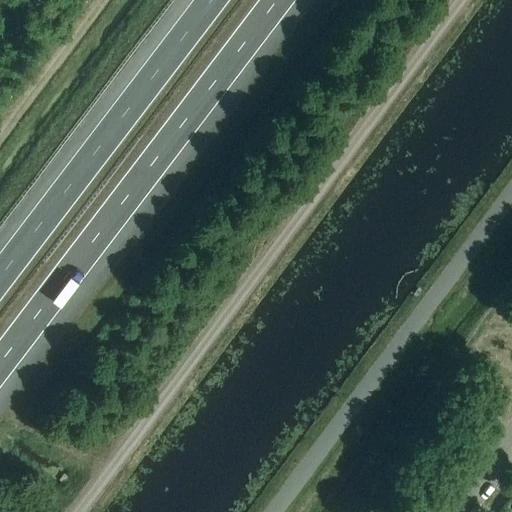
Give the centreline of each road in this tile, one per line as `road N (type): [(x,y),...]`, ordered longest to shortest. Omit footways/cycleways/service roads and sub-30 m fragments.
road 1 (track): [(459,0),(75,511)]
road 2 (motorway): [(0,365),(280,0)]
road 3 (motorway): [(211,0),(0,278)]
road 4 (track): [(105,0),(0,140)]
